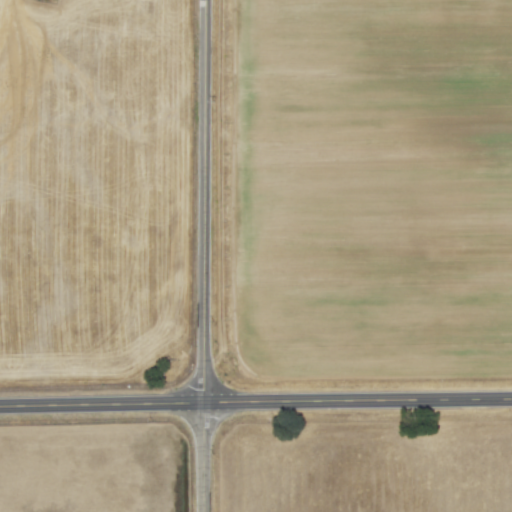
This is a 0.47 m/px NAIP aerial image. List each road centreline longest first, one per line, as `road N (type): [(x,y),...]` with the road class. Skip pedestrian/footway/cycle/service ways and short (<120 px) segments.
road 1 (tertiary): [(0,410),(511,402)]
road 2 (residential): [(198,511),(203,0)]
